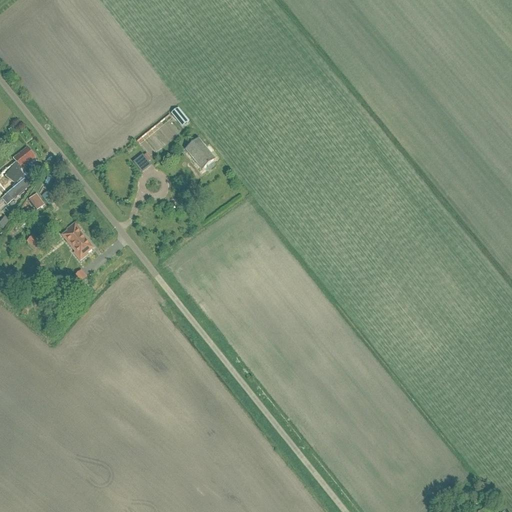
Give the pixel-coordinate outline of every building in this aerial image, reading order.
[(179,110),(172,115),(176,120),(177,118),(184,127),(189,123),(179,110)] [(214,175),(222,168),(216,160),(214,161),(199,142),(187,152),(202,171),(208,167),(214,175)] [(36,160),(28,151),(21,156),(20,155),(14,160),(17,164),(6,178),(15,186),(5,199),(15,207),(30,187),(23,181),(26,177),(20,173),(36,160)] [(150,167),(143,158),(135,164),(142,174),(150,167)] [(56,202),(50,194),(44,199),(50,207),(56,202)] [(45,207),(37,196),(30,201),(38,212),(45,207)] [(5,219),(0,225),(0,227),(3,231),(10,222),(5,219)] [(81,263),(88,257),(86,255),(93,250),(79,234),(81,232),(75,225),(67,231),(69,233),(65,236),(69,242),(68,243),(76,254),(75,255),(81,263)] [(33,237),(27,244),(38,254),(44,247),(33,237)] [(75,286),(86,279),(81,271),(70,279),(75,286)]
